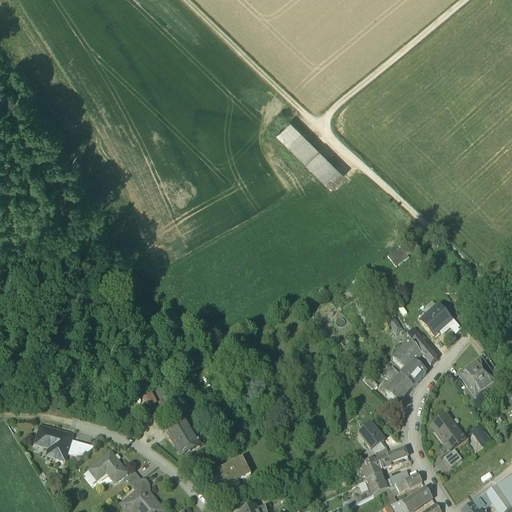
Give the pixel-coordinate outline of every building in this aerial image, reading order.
[(345,176),(290,122),(277,136),(331,190),(345,176)] [(366,310),(360,314),(366,324),(373,319),(366,310)] [(438,310),(422,324),(434,337),(449,323),(438,310)] [(412,335),(408,338),(415,349),(416,350),(422,357),(431,368),(437,361),(414,333),(412,335)] [(340,338),(330,348),(336,354),(346,343),(340,338)] [(425,374),(415,366),(422,357),(416,350),(415,349),(409,341),(394,359),(405,371),(401,376),(413,389),(425,374)] [(491,374),(482,361),(481,361),(479,361),(476,363),(475,365),(470,369),(485,390),(495,383),(496,382),(491,374)] [(485,390),(470,369),(465,372),(463,372),(460,374),(459,377),(468,390),(474,398),(475,397),(485,390)] [(496,370),(491,374),(496,382),(495,383),(497,385),(503,381),(496,370)] [(413,389),(401,376),(394,384),(408,395),(413,389)] [(372,377),(366,383),(376,393),(382,387),(372,377)] [(394,384),(386,393),(400,405),(408,395),(394,384)] [(468,390),(463,393),(471,404),(476,400),(475,397),(474,398),(468,390)] [(429,429),(448,454),(453,450),(465,441),(446,416),(429,429)] [(190,435),(183,423),(184,422),(166,433),(169,439),(172,438),(177,447),(176,447),(182,458),(190,453),(190,452),(198,447),(199,449),(199,448),(191,434),(190,435)] [(472,432),(485,450),(495,442),(482,424),(472,432)] [(378,435),(372,426),(373,425),(372,425),(361,433),(368,442),(366,444),(372,451),(382,444),(385,442),(379,434),(378,435)] [(72,439),(40,430),(35,448),(53,453),(55,457),(53,462),(65,465),(71,444),(72,439)] [(94,451),(71,444),(67,458),(80,462),(94,451)] [(387,456),(382,444),(372,451),(357,457),(361,465),(362,465),(376,460),(387,456)] [(405,450),(388,457),(391,464),(408,458),(405,450)] [(462,461),(453,450),(448,454),(441,459),(449,470),(462,461)] [(127,476),(111,456),(89,473),(95,481),(105,474),(115,485),(127,476)] [(388,457),(387,456),(376,460),(380,471),(392,467),(391,464),(388,457)] [(215,473),(205,478),(208,485),(218,480),(227,497),(234,493),(235,495),(243,494),(238,483),(249,477),(241,460),(215,473)] [(376,460),(362,465),(368,482),(382,476),(380,471),(376,460)] [(201,472),(205,478),(215,473),(212,467),(201,472)] [(125,480),(132,490),(142,482),(135,472),(125,480)] [(382,476),(368,482),(372,491),(374,497),(379,495),(388,491),(382,476)] [(417,477),(397,487),(399,491),(406,487),(408,490),(422,484),(417,477)] [(511,477),(496,489),(511,511),(511,510),(511,477)] [(142,482),(132,490),(136,495),(137,496),(144,490),(147,488),(142,482)] [(388,491),(379,495),(388,511),(392,510),(391,508),(402,503),(393,488),(388,491)] [(509,511),(511,511),(496,489),(487,496),(497,511),(509,511)] [(149,497),(144,490),(137,496),(136,495),(122,506),(126,511),(138,511),(139,511),(161,511),(154,502),(152,503),(148,498),(149,497)] [(425,490),(413,499),(413,500),(403,505),(405,510),(406,510),(406,511),(412,511),(431,500),(425,490)] [(351,509),(374,497),(372,491),(348,502),(351,509)] [(479,502),(465,511),(483,511),(485,511),(479,502)] [(402,503),(391,508),(392,510),(393,511),(401,511),(405,510),(403,505),(402,503)]
